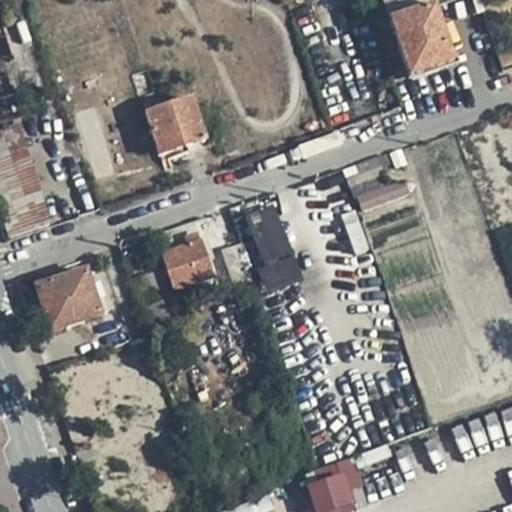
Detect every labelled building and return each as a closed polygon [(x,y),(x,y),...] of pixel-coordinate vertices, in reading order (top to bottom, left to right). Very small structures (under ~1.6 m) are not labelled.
[(465,0),(383,0),(410,77),(456,58),(438,11),(465,0)] [(328,5),(311,30),(333,82),(375,63),(354,15),(328,5)] [(30,128),(0,42),(0,227),(5,242),(50,223),(27,167),(59,152),(48,121),(30,128)] [(189,100),(142,115),(163,160),(208,140),(189,100)] [(511,122),(493,130),(511,177),(511,122)] [(388,177),(378,162),(347,174),(352,191),(388,177)] [(240,212),(265,294),(303,283),(278,200),(240,212)] [(196,241),(156,261),(178,297),(218,275),(196,241)] [(103,316),(84,273),(34,296),(51,339),(103,316)] [(125,403),(107,371),(63,388),(80,425),(125,403)] [(316,511),(348,511),(355,510),(344,474),(308,485),(316,511)]
